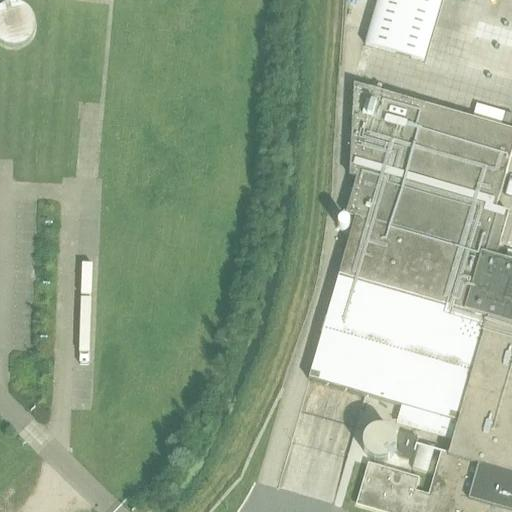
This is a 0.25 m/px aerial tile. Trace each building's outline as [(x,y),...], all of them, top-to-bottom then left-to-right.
[(441,0),(377,0),(364,46),(423,63),(441,0)] [(484,84),(489,69),(471,62),(465,77),(484,84)] [(311,376),(310,379),(402,405),(397,423),(448,438),(449,436),(453,437),(448,456),(441,454),(430,495),(429,497),(414,493),(417,481),(366,466),(355,506),(375,511),(511,511),(511,262),(508,262),(497,259),(502,238),(509,214),(496,210),(506,173),(511,152),(511,128),(383,93),(354,85),(351,119),(349,174),(356,176),(345,215),(355,217),(338,276),(311,376)] [(410,462),(417,438),(405,435),(397,458),(410,462)] [(411,469),(426,473),(432,451),(417,447),(411,469)]
